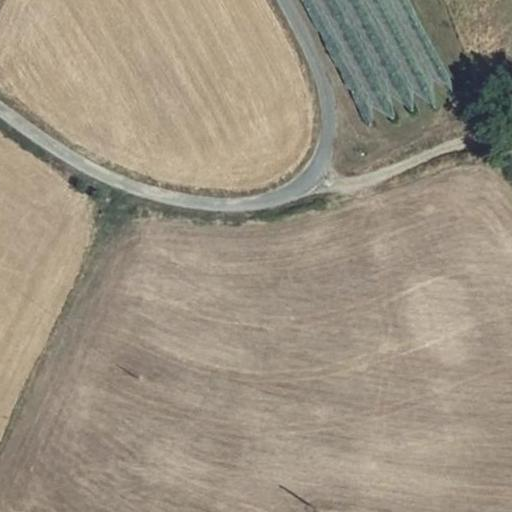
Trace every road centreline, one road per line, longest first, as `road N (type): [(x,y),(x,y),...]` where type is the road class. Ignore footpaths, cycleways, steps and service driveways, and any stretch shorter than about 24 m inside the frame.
road 1 (unclassified): [(0,111),(68,158),(205,206),(308,187),(331,123),(283,0)]
road 2 (track): [(308,187),(398,174),(492,142),(511,151)]
